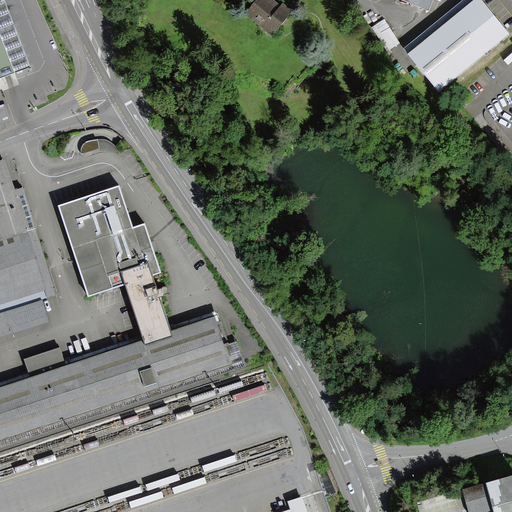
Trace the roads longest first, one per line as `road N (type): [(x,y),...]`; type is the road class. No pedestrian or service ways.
road 1 (primary): [(120,88),(298,363),(352,470)]
road 2 (unknown): [(36,177),(113,166),(199,299)]
road 3 (residential): [(352,470),(511,437)]
road 4 (unknown): [(36,177),(81,326)]
road 5 (tertiary): [(120,88),(0,140)]
